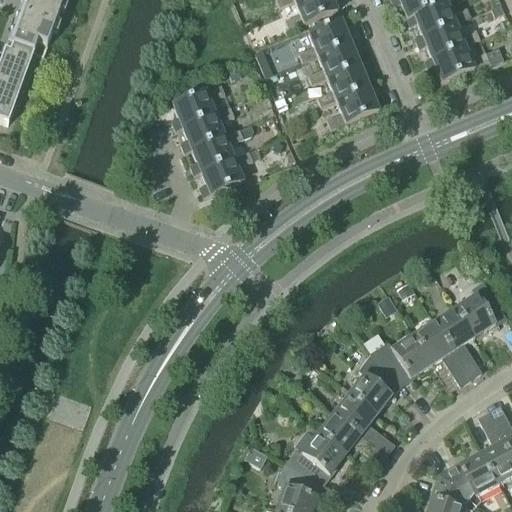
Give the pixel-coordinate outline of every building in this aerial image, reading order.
[(29,0),(10,53),(32,60),(41,64),(64,0),(29,0)] [(309,0),(281,0),(274,3),(278,12),(293,6),(293,7),(309,0)] [(309,0),(293,7),(298,19),(283,25),(288,35),(303,29),(303,30),(336,16),(330,2),(335,0),(309,0)] [(433,0),(397,0),(394,1),(388,3),(392,13),(398,10),(404,24),(444,7),(452,4),(450,0),(433,0)] [(444,7),(404,24),(408,33),(415,30),(420,42),(420,43),(453,29),(468,23),(469,23),(465,14),(464,14),(449,20),(444,7)] [(349,48),(349,47),(344,35),(350,32),(346,23),(306,39),(312,53),(298,58),(302,68),(316,62),(349,48)] [(420,42),(413,45),(417,55),(424,52),(429,65),(462,51),(478,44),(474,35),(458,42),(453,29),(420,43),(420,42)] [(358,70),(358,69),(353,57),(360,54),(356,45),(349,47),(349,48),(316,62),(321,75),(307,81),(311,90),(325,84),(358,70)] [(0,127),(6,130),(32,60),(10,53),(5,51),(0,64),(0,127)] [(483,58),(468,64),(462,51),(429,65),(422,68),(426,77),(433,74),(439,88),(487,67),(483,58)] [(254,57),(265,84),(273,80),(262,54),(254,57)] [(367,92),(367,91),(362,79),(369,77),(365,66),(358,69),(358,70),(325,84),(330,97),(316,103),(320,112),(334,106),(367,92)] [(334,106),(339,119),(325,125),(329,134),(343,128),(344,129),(377,115),(371,101),(378,98),(374,89),(367,91),(367,92),(334,106)] [(209,106),(224,100),(220,90),(172,110),(178,124),(170,127),(174,136),(182,133),(181,133),(214,119),(209,106)] [(218,128),(233,122),(229,113),(214,119),(181,133),(182,133),(187,146),(180,149),(184,159),(191,156),(190,155),(224,141),(223,141),(218,128)] [(233,163),(228,151),(250,141),(252,137),(249,131),(239,136),(238,135),(223,141),(224,141),(190,155),(191,156),(196,168),(189,171),(193,181),(200,178),(200,177),(233,163)] [(237,172),(251,166),(248,158),(233,164),(233,163),(200,177),(200,178),(205,190),(198,193),(202,203),(242,186),(237,172)] [(455,315),(473,343),(494,330),(495,333),(506,326),(482,289),(472,295),(475,302),(455,315)] [(463,350),(473,343),(455,315),(434,328),(470,385),(481,378),(463,350)] [(459,392),(470,385),(434,328),(413,341),(431,370),(441,364),(459,392)] [(411,383),(431,370),(413,341),(395,353),(391,348),(371,360),(401,393),(412,386),(411,383)] [(401,393),(371,360),(358,377),(363,381),(349,400),(376,421),(390,403),(392,404),(401,393)] [(368,432),(376,421),(349,400),(332,420),(386,463),(394,453),(368,432)] [(511,432),(501,411),(489,418),(511,460),(511,432)] [(500,490),(511,483),(511,460),(489,418),(478,424),(494,453),(483,459),(500,490)] [(378,473),(386,463),(332,420),(317,439),(344,461),(352,452),(378,473)] [(329,480),(344,461),(317,439),(302,459),(297,455),(284,471),(324,492),(331,482),(329,480)] [(250,453),(244,466),(259,474),(266,462),(250,453)] [(478,501),(500,490),(483,459),(462,471),(460,469),(439,480),(439,481),(476,511),(477,511),(482,507),(478,501)] [(323,492),(324,492),(284,471),(277,491),(283,493),(276,511),(314,511),(317,505),(319,505),(323,492)] [(476,511),(439,481),(432,502),(434,503),(430,511),(476,511)]
